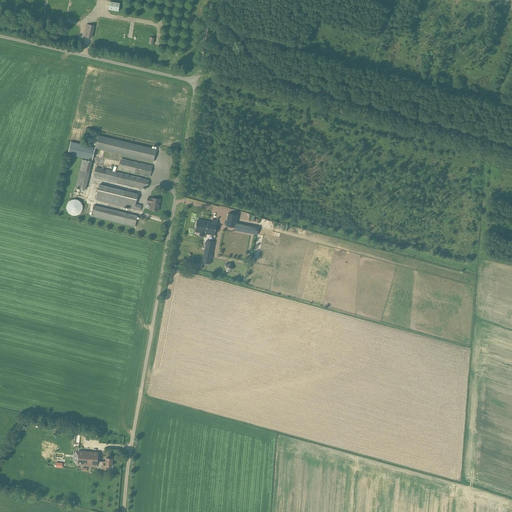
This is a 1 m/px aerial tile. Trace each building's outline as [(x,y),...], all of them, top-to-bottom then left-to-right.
[(120,3),(110,1),(108,10),(118,11),(120,3)] [(94,26),(87,24),(84,37),(91,38),(94,26)] [(99,135),(96,148),(154,162),(157,149),(99,135)] [(71,141),(68,155),(92,160),(95,150),(96,147),(71,141)] [(92,162),(82,159),(76,187),(85,189),(87,184),(92,162)] [(152,167),(121,159),(118,169),(150,177),(152,167)] [(149,180),(96,168),(93,177),(136,187),(142,189),(142,187),(147,188),(149,180)] [(138,195),(99,184),(95,199),(140,211),(141,205),(135,204),(138,195)] [(160,199),(152,198),(152,199),(148,198),(147,202),(151,203),(149,210),(154,211),(155,211),(158,211),(157,211),(158,204),(159,204),(160,199)] [(81,203),(80,202),(78,201),(77,200),(75,200),(73,201),(71,201),(70,202),(69,204),(68,205),(67,207),(67,209),(67,210),(68,212),(69,213),(70,215),(72,216),(73,216),(75,217),(77,216),(78,216),(80,215),(81,214),(82,213),(83,211),(83,209),(83,207),(83,206),(82,204),(81,203)] [(137,216),(94,205),(91,216),(135,227),(137,216)] [(237,215),(228,213),(226,226),(235,228),(237,215)] [(204,237),(205,233),(214,235),(217,221),(212,220),(212,223),(197,220),(195,232),(200,233),(199,236),(204,237)] [(249,233),(257,235),(258,227),(250,226),(249,233)] [(206,244),(202,263),(210,264),(214,245),(206,244)] [(231,263),(224,265),(227,272),(233,269),(234,268),(232,263),(231,263)] [(97,467),(98,461),(98,452),(78,451),(77,465),(97,467)] [(98,461),(97,467),(97,469),(110,470),(110,466),(112,466),(112,459),(112,458),(106,458),(106,462),(98,461)]
